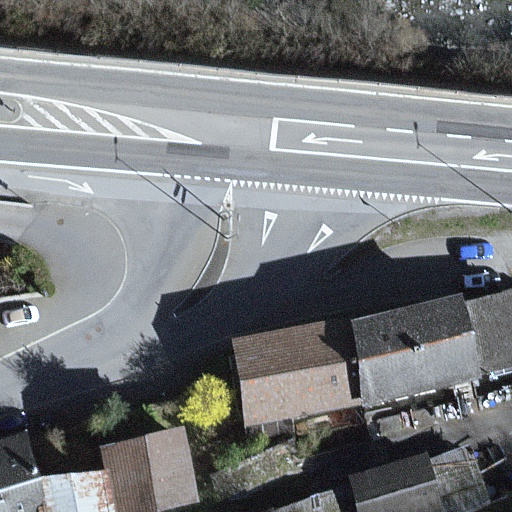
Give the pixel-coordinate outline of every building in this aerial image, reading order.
[(511,291),(459,300),(472,373),(511,365),(511,291)] [(458,294),(342,314),(357,400),(473,380),(472,373),(459,300),(458,294)] [(357,400),(342,314),(227,333),(242,420),(357,400)] [(18,424),(0,429),(0,511),(36,511),(33,502),(42,500),(18,424)] [(163,511),(187,506),(171,439),(97,457),(110,511),(163,511)] [(439,511),(422,449),(345,469),(348,482),(356,511),(439,511)] [(356,511),(348,482),(288,498),(292,511),(356,511)]
